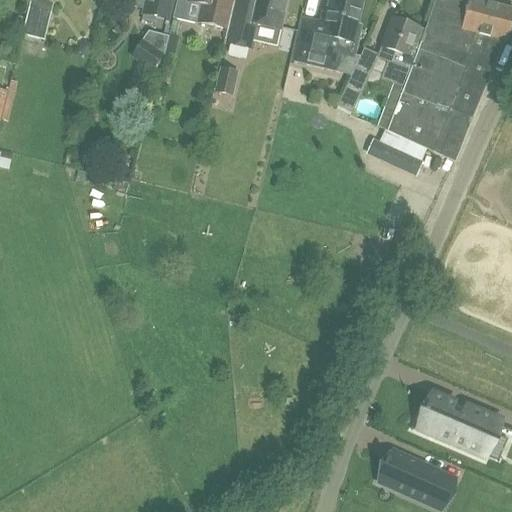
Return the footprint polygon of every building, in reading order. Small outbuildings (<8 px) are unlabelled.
[(44,41),(54,0),(31,0),(22,35),(44,41)] [(137,0),(142,1),(142,0),(147,0),(144,15),(169,22),(174,0),(137,0)] [(228,30),(234,0),(189,0),(189,3),(202,6),(198,23),(228,30)] [(228,45),(252,50),(253,43),(276,48),(280,31),(286,0),(254,0),(252,12),(237,8),(228,45)] [(295,64),(310,67),(336,73),(340,54),(353,57),(360,27),(356,26),(362,3),(346,0),(332,0),(326,26),(304,21),(295,64)] [(470,0),(470,4),(452,0),(437,0),(426,32),(420,31),(412,56),(416,58),(414,64),(410,63),(401,87),(394,84),(377,127),(433,154),(445,124),(452,127),(458,112),(474,119),(506,43),(508,43),(511,25),(511,10),(471,0),(470,0)] [(394,84),(401,87),(410,63),(406,61),(419,28),(393,18),(378,56),(377,59),(378,59),(388,63),(382,80),(394,84)] [(153,74),(164,57),(142,42),(131,58),(153,74)] [(79,51),(81,56),(86,58),(91,55),(93,50),(90,45),(85,44),(80,46),(79,51)] [(233,97),(239,72),(220,68),(215,93),(233,97)] [(358,102),(370,76),(355,69),(342,95),(343,95),(338,106),(352,114),(358,102)] [(0,90),(0,122),(1,123),(4,111),(8,92),(0,90)] [(366,155),(378,161),(416,178),(423,163),(385,146),(373,140),(366,155)] [(78,172),(76,180),(89,183),(91,175),(78,172)] [(500,424),(490,420),(463,408),(461,412),(455,409),(456,407),(432,397),(425,413),(419,429),(454,444),(486,457),(495,435),(500,424)] [(444,477),(391,454),(388,461),(387,461),(384,468),(385,468),(378,483),(431,506),(444,477)] [(511,476),(497,471),(492,485),(511,491),(511,476)]
